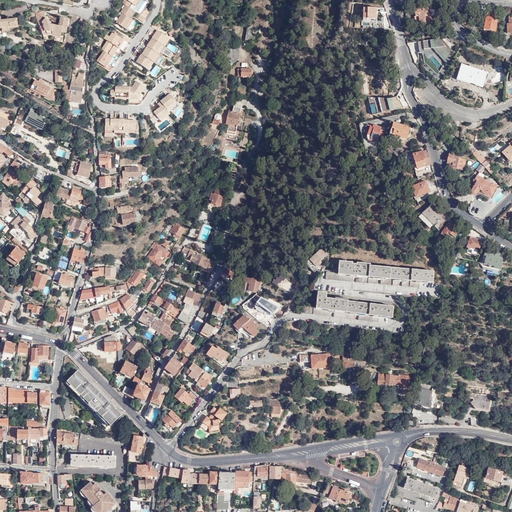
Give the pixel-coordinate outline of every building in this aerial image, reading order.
[(141,13),(147,3),(142,0),(136,10),(141,13)] [(423,5),(423,9),(414,9),(415,26),(433,26),(432,19),(431,19),(430,11),(432,11),(432,4),(423,5)] [(130,17),(134,11),(129,7),(126,5),(121,12),(122,13),(116,22),(125,28),(131,18),(130,17)] [(144,8),(140,15),(145,18),(149,12),(144,8)] [(363,8),(363,18),(376,18),(376,8),(363,8)] [(44,10),(37,13),(36,16),(39,26),(40,26),(44,38),(50,39),(51,36),(55,36),(55,40),(64,42),(65,36),(61,35),(62,31),(67,32),(69,18),(60,16),(59,25),(52,24),(51,23),(52,22),(46,17),(44,10)] [(495,32),(498,15),(487,13),(484,30),(495,32)] [(399,16),(402,24),(408,21),(406,14),(399,16)] [(0,16),(0,28),(2,28),(3,31),(12,30),(11,25),(10,18),(1,19),(1,17),(0,16)] [(133,20),(131,18),(125,28),(127,30),(133,20)] [(152,27),(147,33),(151,36),(151,35),(153,37),(152,38),(153,38),(154,39),(161,44),(164,46),(165,47),(170,39),(156,30),(152,27)] [(246,40),(255,42),(256,31),(248,30),(246,40)] [(107,35),(104,39),(108,41),(118,48),(119,49),(122,44),(128,48),(130,44),(128,43),(130,40),(125,36),(122,39),(113,33),(110,37),(107,35)] [(440,60),(447,59),(443,38),(417,42),(419,53),(425,52),(425,57),(439,55),(440,60)] [(159,44),(152,39),(147,46),(156,52),(161,45),(159,44)] [(108,41),(102,50),(104,51),(117,60),(120,57),(115,53),(118,48),(108,41)] [(141,43),(139,46),(140,47),(143,49),(142,50),(142,51),(144,52),(147,47),(146,47),(146,46),(141,43)] [(238,59),(239,44),(231,43),(230,58),(238,59)] [(147,47),(144,52),(142,54),(145,57),(148,59),(149,59),(150,60),(151,60),(156,53),(154,52),(147,47)] [(117,60),(104,51),(97,62),(106,68),(111,61),(115,64),(117,60)] [(141,54),(136,62),(145,68),(150,60),(149,59),(148,59),(145,57),(142,54),(141,54)] [(74,58),(72,67),(78,69),(81,60),(74,58)] [(150,60),(145,68),(148,70),(154,62),(151,61),(151,60),(150,60)] [(478,70),(478,72),(467,70),(467,67),(459,65),(456,78),(475,83),(475,86),(482,87),(486,72),(478,70)] [(68,99),(70,99),(81,100),(82,93),(80,93),(80,90),(82,90),(82,85),(83,76),(82,76),(83,72),(78,71),(77,76),(72,75),(70,83),(71,84),(70,89),(70,90),(69,94),(68,99)] [(45,96),(50,99),(53,92),(55,89),(34,78),(30,86),(46,94),(45,96)] [(132,87),(129,87),(128,98),(137,99),(140,94),(145,87),(136,81),(132,87)] [(29,88),(45,96),(46,94),(30,86),(29,88)] [(128,98),(129,87),(120,87),(117,87),(115,87),(115,88),(115,91),(110,91),(110,97),(114,98),(114,99),(121,99),(121,98),(128,98)] [(163,105),(167,111),(171,108),(170,106),(176,101),(170,94),(160,102),(163,105)] [(371,116),(401,108),(398,94),(368,102),(371,116)] [(160,102),(158,99),(155,102),(159,108),(163,105),(160,102)] [(155,114),(159,120),(168,112),(167,111),(163,105),(159,108),(153,113),(155,114)] [(235,135),(240,108),(233,107),(231,112),(226,111),(223,123),(226,124),(225,128),(227,129),(226,133),(235,135)] [(26,120),(43,128),(45,123),(44,122),(46,118),(33,112),(34,110),(31,109),(28,114),(22,111),(20,115),(26,118),(26,120)] [(160,121),(170,114),(168,112),(159,120),(160,121)] [(214,125),(218,125),(219,121),(220,119),(220,117),(219,115),(218,114),(216,114),(214,115),(213,117),(213,119),(211,124),(214,125)] [(0,132),(1,133),(3,129),(7,131),(8,129),(6,128),(9,120),(0,116),(0,132)] [(114,131),(114,120),(114,119),(110,119),(105,119),(105,134),(114,134),(113,134),(114,131)] [(123,128),(123,120),(123,119),(114,119),(114,120),(114,131),(113,134),(114,134),(114,133),(114,131),(123,131),(123,128)] [(42,130),(43,128),(26,120),(25,121),(42,130)] [(135,129),(136,120),(123,120),(123,128),(135,129)] [(393,122),(391,128),(394,129),(392,134),(406,138),(409,128),(393,122)] [(376,143),(381,127),(373,125),(372,127),(367,125),(365,126),(363,132),(367,133),(367,137),(367,138),(369,140),(376,143)] [(21,131),(13,127),(10,133),(18,136),(21,131)] [(459,137),(452,132),(443,148),(449,152),(448,155),(447,158),(446,166),(449,167),(448,169),(454,170),(455,168),(463,170),(465,160),(453,156),(455,152),(450,151),(459,137)] [(219,145),(216,150),(218,153),(223,149),(225,140),(220,139),(219,145)] [(511,140),(509,143),(511,145),(502,152),(510,160),(511,160),(511,140)] [(14,152),(3,145),(0,144),(0,143),(0,152),(2,153),(3,152),(10,157),(14,152)] [(417,171),(424,169),(425,167),(431,165),(427,149),(423,151),(412,154),(414,162),(413,164),(414,170),(417,171)] [(104,152),(99,152),(99,164),(105,164),(105,167),(105,168),(110,168),(110,158),(104,158),(104,152)] [(477,160),(481,164),(482,165),(486,161),(481,156),(480,157),(477,160)] [(14,161),(11,165),(17,170),(19,168),(20,166),(14,161)] [(77,173),(77,175),(88,178),(91,165),(80,162),(80,164),(77,173)] [(481,164),(476,170),(480,174),(485,168),(482,165),(481,164)] [(14,181),(18,176),(19,177),(22,173),(12,167),(10,170),(10,171),(4,177),(5,178),(2,181),(9,186),(11,183),(12,184),(12,183),(14,181)] [(122,171),(123,177),(128,176),(133,176),(138,176),(138,172),(132,172),(131,167),(125,167),(125,171),(122,171)] [(34,179),(41,180),(42,170),(35,169),(34,179)] [(102,177),(99,177),(99,187),(109,187),(110,177),(106,177),(106,175),(102,175),(102,177)] [(492,195),(497,185),(491,182),(491,183),(482,179),(483,178),(477,175),(474,179),(476,180),(471,189),(471,191),(475,194),(477,192),(479,189),(482,190),(481,192),(486,194),(487,193),(492,195)] [(15,186),(21,179),(19,177),(18,176),(14,181),(12,183),(15,186)] [(123,177),(120,177),(120,192),(127,191),(126,188),(128,182),(128,176),(123,177)] [(23,202),(27,205),(31,200),(37,205),(41,201),(37,197),(40,189),(34,185),(36,182),(32,179),(18,195),(23,199),(23,202)] [(429,191),(425,181),(419,183),(418,182),(416,183),(416,184),(411,187),(415,197),(429,191)] [(224,191),(225,189),(218,186),(217,188),(216,188),(214,194),(211,193),(209,200),(212,201),(211,203),(219,206),(222,197),(227,198),(227,192),(224,191)] [(59,188),(56,197),(78,203),(79,199),(82,200),(83,197),(82,196),(83,195),(80,194),(81,191),(73,189),(72,192),(59,188)] [(54,204),(47,202),(45,201),(41,215),(53,218),(53,220),(57,221),(58,216),(56,216),(57,212),(53,211),(53,208),(52,208),(54,204)] [(14,208),(8,202),(5,205),(2,202),(0,203),(0,213),(3,216),(10,209),(12,210),(14,208)] [(439,212),(431,204),(418,217),(429,228),(440,217),(437,213),(439,212)] [(132,212),(137,211),(137,210),(135,209),(129,210),(128,206),(118,208),(118,206),(116,207),(117,213),(120,213),(122,224),(137,222),(135,213),(132,213),(132,212)] [(20,208),(18,213),(24,217),(27,211),(20,208)] [(138,211),(137,211),(132,212),(132,213),(135,213),(137,222),(141,221),(139,212),(138,211)] [(70,221),(72,217),(63,213),(61,217),(70,221)] [(14,227),(22,218),(19,215),(11,224),(14,227)] [(83,220),(73,216),(69,225),(69,226),(68,229),(73,231),(74,228),(78,230),(79,230),(83,220)] [(34,244),(36,241),(31,229),(32,229),(32,227),(23,218),(13,228),(16,231),(20,226),(28,233),(27,234),(30,240),(31,239),(33,240),(32,241),(34,244)] [(86,221),(83,220),(79,230),(87,234),(84,241),(88,242),(90,233),(91,229),(86,227),(87,223),(86,223),(86,221)] [(457,229),(452,226),(448,223),(441,233),(446,237),(448,233),(454,237),(457,233),(455,232),(457,229)] [(468,232),(472,227),(466,223),(463,232),(464,232),(465,230),(468,232)] [(185,229),(176,224),(171,231),(174,233),(173,235),(179,239),(185,229)] [(478,249),(480,240),(473,239),(473,238),(464,236),(462,243),(467,244),(466,245),(467,245),(467,249),(466,252),(477,255),(478,249)] [(31,257),(32,254),(22,245),(20,242),(17,240),(15,243),(31,257)] [(155,241),(151,247),(153,249),(147,257),(159,266),(168,253),(157,245),(159,243),(155,241)] [(165,248),(167,249),(169,245),(163,241),(160,244),(165,248)] [(70,261),(76,264),(80,251),(77,250),(79,245),(74,244),(70,261)] [(501,258),(507,251),(497,244),(494,249),(498,251),(497,253),(485,250),(484,256),(485,256),(483,268),(498,272),(501,258)] [(25,254),(16,246),(6,259),(15,266),(25,254)] [(82,266),(88,250),(82,247),(80,251),(76,264),(82,266)] [(322,248),(306,262),(309,265),(308,266),(314,272),(318,268),(317,267),(315,265),(317,264),(318,266),(321,262),(320,261),(324,258),(323,257),(327,253),(322,248)] [(202,255),(190,250),(188,254),(191,255),(189,260),(193,262),(193,264),(197,265),(202,255)] [(217,261),(202,255),(197,265),(202,268),(203,266),(208,268),(207,268),(213,271),(217,261)] [(352,262),(339,261),(338,273),(326,272),(326,280),(352,282),(353,276),(355,276),(357,276),(356,282),(377,284),(378,278),(379,278),(381,278),(381,285),(397,286),(398,280),(400,280),(402,280),(401,286),(419,288),(420,282),(421,282),(432,283),(433,272),(370,266),(370,264),(357,263),(357,265),(351,264),(352,262)] [(110,268),(110,264),(105,265),(105,268),(105,269),(105,276),(112,276),(115,277),(115,268),(110,268)] [(89,268),(89,270),(91,270),(92,277),(104,276),(103,269),(105,269),(105,268),(94,268),(94,267),(89,268)] [(236,275),(225,268),(220,276),(225,278),(226,276),(230,278),(231,278),(233,279),(236,275)] [(150,277),(136,271),(129,282),(135,287),(142,277),(143,279),(144,278),(148,280),(150,277)] [(66,273),(65,275),(62,274),(59,283),(69,287),(72,278),(68,276),(69,274),(66,273)] [(47,277),(37,274),(33,286),(43,290),(47,277)] [(294,286),(277,275),(272,282),(289,293),(294,286)] [(244,276),(243,281),(240,280),(239,285),(240,285),(239,290),(244,291),(245,290),(245,286),(249,287),(249,290),(256,292),(257,292),(258,287),(260,279),(257,278),(252,277),(252,278),(244,276)] [(155,282),(156,279),(151,277),(143,290),(148,292),(154,282),(155,282)] [(224,284),(217,281),(213,287),(220,291),(224,284)] [(165,285),(162,283),(154,295),(157,297),(165,285)] [(127,290),(126,284),(116,286),(117,292),(117,294),(125,292),(125,291),(127,290)] [(109,293),(109,291),(109,290),(108,288),(99,289),(99,288),(94,289),(95,289),(94,289),(95,297),(101,297),(100,294),(109,293)] [(94,289),(82,291),(79,299),(89,298),(90,302),(94,301),(93,298),(95,297),(94,289)] [(191,291),(188,290),(185,296),(194,300),(193,304),(196,306),(201,294),(197,293),(196,294),(191,291)] [(316,307),(302,305),(301,313),(309,314),(329,317),(330,310),(332,310),(334,311),(333,317),(354,320),(355,313),(357,314),(359,314),(358,320),(378,323),(378,316),(380,316),(391,318),(393,307),(348,302),(348,299),(335,298),(335,300),(326,298),(326,293),(318,292),(316,307)] [(127,294),(120,299),(123,305),(126,310),(136,301),(132,296),(131,297),(127,294)] [(157,297),(154,295),(148,304),(151,305),(154,301),(161,305),(164,300),(157,297)] [(194,300),(185,296),(183,302),(186,303),(192,306),(193,304),(194,300)] [(14,304),(15,303),(9,298),(7,301),(1,299),(0,301),(0,311),(6,314),(8,310),(11,303),(14,304)] [(123,305),(120,299),(117,300),(118,302),(109,305),(108,306),(107,304),(106,305),(107,311),(108,317),(124,310),(121,306),(123,305)] [(173,306),(164,300),(161,305),(168,310),(168,311),(169,312),(169,311),(173,306)] [(87,308),(86,303),(78,305),(76,310),(77,312),(87,308)] [(235,311),(237,308),(226,304),(225,307),(216,303),(212,314),(217,317),(218,314),(221,315),(222,313),(224,314),(227,308),(235,311)] [(32,312),(41,315),(43,307),(34,305),(32,312)] [(187,324),(191,317),(173,306),(169,311),(174,314),(172,316),(177,319),(178,318),(187,324)] [(129,316),(131,319),(136,313),(132,308),(127,312),(129,316)] [(106,320),(108,319),(108,317),(107,311),(104,312),(103,309),(92,312),(95,324),(106,321),(106,320)] [(65,312),(57,310),(54,322),(62,324),(65,312)] [(155,317),(144,310),(138,320),(149,326),(155,317)] [(255,329),(258,326),(250,319),(249,320),(245,314),(244,315),(243,314),(237,319),(238,320),(237,321),(233,325),(238,329),(239,332),(242,332),(243,331),(247,333),(248,331),(254,336),(258,331),(255,329)] [(74,318),(72,326),(82,329),(84,320),(87,321),(88,317),(82,316),(81,320),(74,318)] [(197,317),(190,328),(197,332),(204,321),(197,317)] [(163,321),(161,320),(159,322),(156,320),(151,328),(157,332),(156,333),(155,334),(158,335),(160,332),(166,323),(163,321)] [(169,325),(166,323),(160,332),(166,336),(165,338),(169,340),(173,334),(169,331),(170,329),(168,327),(169,325)] [(215,335),(218,329),(215,327),(214,328),(206,323),(200,333),(208,338),(212,333),(215,335)] [(127,329),(131,334),(133,336),(138,330),(133,325),(127,329)] [(140,346),(132,340),(126,349),(134,355),(140,346)] [(194,350),(195,348),(193,346),(184,340),(177,350),(180,353),(182,350),(187,353),(190,348),(194,350)] [(15,344),(5,342),(2,355),(14,358),(16,350),(14,350),(15,344)] [(28,344),(18,343),(17,353),(27,354),(28,344)] [(114,343),(113,343),(104,343),(104,344),(101,344),(101,352),(104,352),(115,352),(115,351),(120,351),(119,343),(114,343)] [(47,360),(47,346),(36,346),(36,349),(32,349),(31,363),(37,363),(37,361),(41,361),(41,360),(47,360)] [(222,364),(228,356),(217,347),(216,350),(212,347),(206,354),(210,358),(212,356),(222,364)] [(354,367),(354,352),(342,353),(343,367),(354,367)] [(340,363),(339,356),(336,356),(336,355),(335,355),(335,357),(329,357),(329,354),(311,355),(311,354),(299,355),(299,363),(311,362),(311,369),(330,368),(330,364),(340,363)] [(164,360),(157,355),(154,359),(161,364),(164,360)] [(171,358),(164,368),(174,375),(181,365),(180,364),(180,363),(174,358),(173,359),(171,358)] [(131,377),(136,368),(135,367),(136,365),(133,363),(132,366),(126,362),(120,373),(125,375),(126,374),(131,377)] [(205,388),(212,378),(194,363),(189,368),(192,370),(189,375),(192,378),(193,377),(196,379),(195,380),(198,382),(199,381),(201,383),(200,384),(205,388)] [(151,376),(152,373),(146,369),(144,372),(145,373),(141,379),(148,383),(152,377),(151,376)] [(76,371),(68,380),(63,385),(87,408),(95,406),(100,397),(100,396),(94,390),(93,391),(88,386),(89,384),(88,383),(89,382),(81,374),(80,375),(76,371)] [(377,383),(399,385),(399,388),(400,388),(408,388),(409,381),(411,381),(412,375),(399,374),(399,375),(378,373),(377,383)] [(140,380),(135,376),(132,381),(137,384),(135,391),(129,388),(126,394),(133,398),(134,396),(137,397),(135,401),(143,404),(149,389),(147,388),(147,387),(144,385),(144,387),(140,385),(141,383),(139,382),(140,380)] [(89,384),(88,386),(93,391),(94,390),(100,396),(100,397),(102,394),(101,394),(89,382),(88,383),(89,384)] [(154,392),(165,396),(165,395),(163,394),(164,391),(167,392),(169,388),(158,382),(154,392)] [(13,388),(8,388),(8,402),(26,403),(27,393),(13,392),(13,389),(13,388)] [(188,406),(195,397),(190,393),(189,394),(181,388),(174,396),(181,403),(183,401),(188,406)] [(27,393),(26,403),(36,403),(37,393),(29,393),(29,389),(27,389),(27,393)] [(239,398),(238,389),(228,389),(229,398),(239,398)] [(435,402),(437,393),(418,389),(414,403),(415,403),(414,404),(418,405),(419,404),(429,407),(430,401),(435,402)] [(40,404),(48,405),(49,394),(45,394),(45,391),(40,390),(40,404)] [(154,392),(150,403),(159,407),(160,404),(161,405),(165,396),(154,392)] [(491,398),(491,396),(469,393),(469,398),(471,398),(471,400),(472,401),(471,402),(476,408),(483,409),(483,410),(488,411),(490,398),(491,398)] [(102,394),(100,397),(102,398),(101,399),(106,404),(108,403),(109,404),(110,403),(102,394)] [(100,397),(95,406),(87,408),(106,428),(110,424),(111,425),(121,415),(117,412),(118,411),(110,403),(109,404),(108,403),(106,404),(101,399),(102,398),(100,397)] [(271,413),(280,413),(281,409),(281,401),(267,401),(267,406),(271,406),(271,413)] [(145,417),(154,426),(155,423),(151,419),(154,410),(148,407),(145,415),(145,417)] [(221,420),(226,413),(220,409),(218,411),(214,408),(210,412),(212,413),(209,418),(207,416),(203,422),(208,426),(209,431),(219,430),(217,420),(212,420),(215,415),(221,420)] [(422,419),(424,411),(415,409),(413,417),(422,419)] [(173,428),(181,420),(171,411),(162,420),(165,423),(164,425),(166,427),(170,424),(173,428)] [(17,426),(8,426),(7,426),(6,440),(17,440),(17,439),(17,428),(17,426)] [(28,427),(28,429),(28,439),(27,446),(30,446),(30,442),(30,439),(36,439),(39,439),(39,437),(39,430),(31,429),(31,427),(28,427)] [(28,429),(17,428),(17,439),(28,439),(28,429)] [(63,433),(62,443),(76,445),(77,438),(75,438),(75,435),(75,433),(65,431),(65,433),(63,433)] [(128,446),(129,439),(81,432),(80,438),(128,446)] [(140,453),(144,439),(134,436),(131,451),(140,453)] [(115,467),(115,456),(71,455),(70,465),(82,465),(103,466),(115,467)] [(447,463),(443,461),(441,466),(435,463),(437,458),(435,457),(435,458),(432,458),(431,462),(420,458),(417,467),(443,476),(447,463)] [(470,475),(472,469),(465,467),(466,464),(463,463),(462,466),(460,465),(454,480),(462,483),(464,476),(465,474),(470,475)] [(254,466),(254,467),(254,476),(267,476),(267,465),(254,466)] [(148,474),(149,469),(146,469),(146,466),(137,466),(136,473),(139,475),(141,475),(141,476),(146,477),(146,475),(148,475),(148,474)] [(157,473),(151,467),(150,466),(149,469),(148,474),(148,475),(156,476),(157,473)] [(183,470),(163,466),(162,474),(181,478),(183,470)] [(283,467),(269,466),(269,478),(282,479),(283,469),(283,467)] [(502,474),(503,471),(488,467),(485,477),(502,482),(504,475),(502,474)] [(283,469),(282,479),(282,482),(285,482),(285,483),(295,484),(295,481),(310,483),(311,476),(296,474),(296,472),(283,469)] [(190,470),(183,470),(181,478),(180,483),(186,483),(187,473),(190,473),(190,470)] [(208,470),(208,472),(210,473),(210,475),(209,484),(218,484),(219,471),(208,470)] [(235,473),(219,471),(218,484),(217,489),(234,490),(234,481),(235,473)] [(236,471),(236,481),(248,481),(251,482),(251,471),(236,471)] [(32,484),(32,483),(32,473),(20,472),(20,483),(32,484)] [(198,474),(190,473),(187,473),(186,483),(199,483),(200,472),(198,472),(198,474)] [(203,472),(200,472),(199,483),(199,488),(209,489),(209,484),(210,475),(203,474),(203,472)] [(11,475),(0,473),(0,485),(1,485),(1,488),(9,488),(11,475)] [(32,473),(32,483),(43,484),(42,482),(48,483),(48,484),(51,484),(51,478),(48,477),(45,474),(32,473)] [(71,479),(71,474),(64,474),(63,475),(57,475),(57,485),(60,485),(65,484),(66,484),(65,480),(64,480),(64,479),(71,479)] [(436,499),(439,488),(403,476),(401,482),(405,484),(404,488),(436,499)] [(152,487),(152,479),(148,479),(146,479),(146,480),(138,480),(138,488),(152,487)] [(236,481),(234,481),(234,490),(234,493),(237,493),(237,486),(248,486),(248,481),(236,481)] [(103,496),(104,494),(103,493),(102,492),(101,493),(99,491),(100,490),(95,483),(92,486),(90,483),(81,490),(94,505),(93,506),(94,508),(93,509),(95,511),(105,511),(116,504),(108,495),(105,498),(103,496)] [(330,495),(326,493),(324,496),(346,504),(351,492),(344,489),(333,487),(330,495)] [(224,495),(217,495),(216,509),(229,509),(229,502),(224,502),(224,495)] [(444,507),(456,511),(459,503),(457,502),(458,500),(451,497),(450,500),(449,504),(445,503),(444,507)] [(137,502),(131,501),(130,511),(141,511),(141,503),(137,503),(137,502)] [(459,503),(456,511),(457,511),(470,511),(472,506),(460,502),(459,503)]
